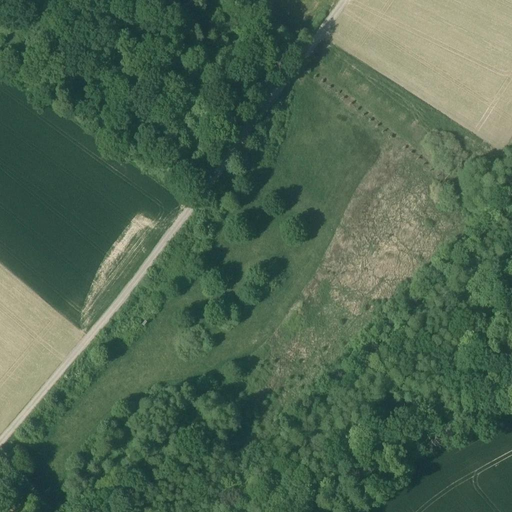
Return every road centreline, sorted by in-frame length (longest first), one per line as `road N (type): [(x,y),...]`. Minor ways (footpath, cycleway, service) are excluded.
road 1 (track): [(344,0),(113,307),(0,441)]
road 2 (track): [(190,203),(0,67)]
road 3 (track): [(511,410),(400,474),(363,511)]
